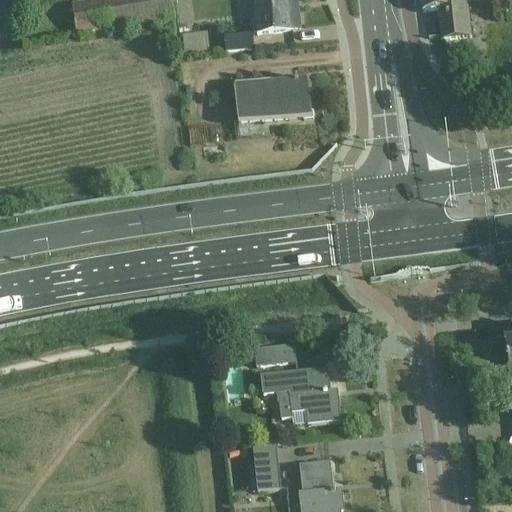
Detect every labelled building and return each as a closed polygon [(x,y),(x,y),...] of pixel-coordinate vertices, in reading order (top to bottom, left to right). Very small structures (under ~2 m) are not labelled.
[(137,0),(70,12),(75,41),(175,24),(171,0),(137,0)] [(291,15),(289,0),(251,0),(257,38),(293,34),(293,32),(300,31),(298,14),(291,15)] [(438,15),(440,43),(470,40),(466,0),(421,0),(423,17),(438,15)] [(225,42),(227,55),(255,52),(253,39),(225,42)] [(235,90),(238,109),(240,128),(303,121),(303,123),(314,122),(313,115),(311,115),(306,81),(235,90)] [(255,354),(257,371),(297,367),(295,350),(255,354)] [(338,394),(326,395),(325,388),(329,388),(328,374),(261,381),(263,400),(277,398),(278,407),(280,407),(282,424),(293,423),(293,430),(308,428),(308,429),(341,426),(338,394)] [(239,381),(243,394),(257,390),(253,377),(239,381)] [(280,495),(275,451),(254,453),(258,497),(280,495)] [(342,511),(341,495),(336,496),(335,494),(333,494),(330,467),(300,470),(302,491),(300,491),(302,511),(342,511)]
